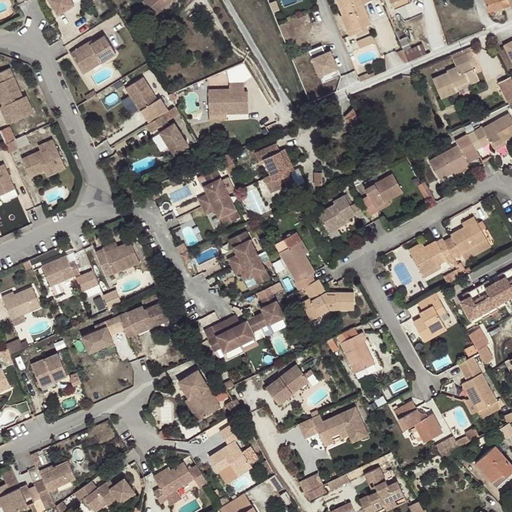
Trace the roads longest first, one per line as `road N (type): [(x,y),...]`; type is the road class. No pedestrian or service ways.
road 1 (residential): [(227,0),(296,113),(511,25)]
road 2 (residential): [(424,387),(369,276),(370,261),(378,247),(484,189),(511,191)]
road 3 (residential): [(0,39),(42,51),(92,175),(85,197)]
road 4 (residential): [(198,308),(152,219),(85,197)]
road 5 (residential): [(122,399),(0,458)]
